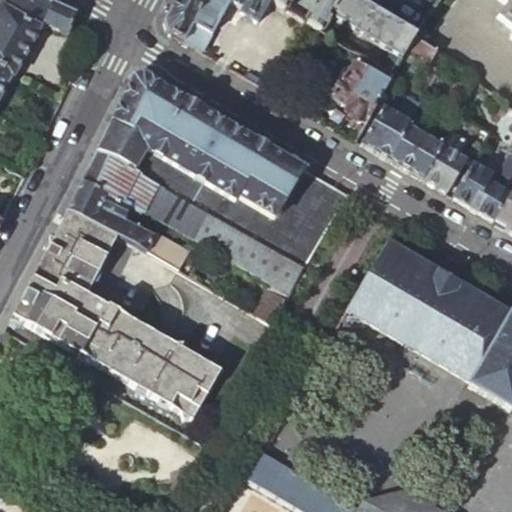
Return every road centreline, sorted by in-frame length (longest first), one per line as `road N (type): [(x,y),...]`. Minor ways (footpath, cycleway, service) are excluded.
road 1 (residential): [(511,263),(153,55),(129,21)]
road 2 (tertiary): [(0,272),(129,21)]
